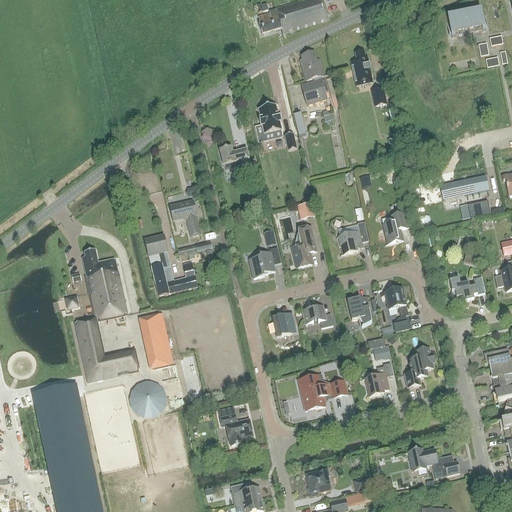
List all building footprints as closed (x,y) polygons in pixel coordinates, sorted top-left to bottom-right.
[(258,23),(262,36),(281,30),(283,35),(329,21),(322,0),(305,0),(275,9),(275,10),(269,12),(269,15),(258,18),(259,23),(258,23)] [(452,39),(485,32),(481,11),(448,18),(452,39)] [(492,38),(493,46),(504,45),(503,36),(492,38)] [(480,45),(482,57),(491,55),(488,44),(480,45)] [(356,62),(350,63),(352,68),(351,68),(355,83),(356,88),(373,84),(370,72),(371,71),(369,66),(367,58),(365,58),(364,53),(355,55),(356,62)] [(324,82),(322,83),(321,78),(324,78),(319,62),(316,63),(313,54),(302,57),(303,62),(300,63),(306,83),(314,80),(315,83),(301,87),(307,106),(327,101),(324,92),(327,92),(324,82)] [(489,68),(501,66),(499,57),(487,59),(489,68)] [(330,79),(326,80),(330,99),(334,97),(330,79)] [(382,89),(370,92),(374,108),(386,106),(382,89)] [(260,119),(258,120),(260,128),(262,127),(264,136),(281,132),(279,123),(281,123),(279,115),(277,115),(275,106),(258,110),(260,119)] [(301,137),(308,135),(302,112),(295,114),(301,137)] [(334,121),(332,113),(327,114),(326,112),(322,113),(324,123),(334,121)] [(289,151),(298,149),(296,134),(286,136),(289,151)] [(403,152),(400,138),(386,141),(388,149),(395,148),(396,153),(403,152)] [(224,167),(247,161),(245,151),(233,154),(231,148),(219,152),(224,167)] [(511,197),(511,175),(502,178),(503,183),(505,182),(509,198),(511,197)] [(363,187),(373,186),(371,176),(361,178),(363,187)] [(486,177),(439,187),(442,202),(489,192),(486,177)] [(487,202),(467,206),(470,220),(490,216),(487,202)] [(190,239),(200,236),(196,218),(193,203),(169,208),(173,223),(186,220),(190,239)] [(300,222),(314,218),(311,204),(297,207),(300,222)] [(387,246),(403,243),(400,231),(407,230),(403,215),(390,218),(391,225),(382,227),(387,246)] [(359,234),(338,238),(342,257),(357,253),(357,251),(363,250),(361,244),(368,243),(364,224),(357,226),(359,234)] [(317,254),(312,235),(311,228),(299,231),(302,247),(291,249),(294,262),(295,261),(297,270),(312,267),(309,258),(311,258),(310,256),(317,254)] [(266,233),(269,247),(278,245),(275,232),(266,233)] [(158,298),(188,291),(197,289),(192,267),(183,269),(186,280),(166,285),(162,269),(166,269),(162,255),(167,253),(163,237),(144,242),(148,258),(149,258),(151,268),(158,298)] [(511,241),(500,244),(503,258),(511,255),(511,241)] [(210,244),(195,247),(197,253),(212,250),(210,244)] [(195,247),(184,249),(186,256),(197,253),(195,247)] [(253,280),(264,278),(264,276),(275,273),(273,267),(280,265),(277,250),(268,252),(269,255),(257,257),(257,260),(249,262),(253,280)] [(135,353),(110,358),(110,361),(104,362),(95,324),(127,317),(115,260),(97,264),(95,251),(84,254),(85,258),(82,259),(86,277),(85,277),(94,320),(74,324),(88,384),(139,373),(135,353)] [(509,271),(501,272),(502,277),(495,279),(497,289),(505,288),(506,294),(511,292),(511,263),(507,264),(509,271)] [(73,283),(81,281),(79,275),(71,277),(73,283)] [(455,292),(456,299),(457,301),(457,302),(458,302),(458,303),(459,303),(459,304),(460,304),(461,304),(462,304),(463,304),(474,301),(473,297),(477,297),(485,295),(481,279),(473,281),(475,288),(469,289),(468,284),(460,286),(459,280),(450,282),(452,293),(455,292)] [(393,326),(395,334),(408,331),(405,318),(408,318),(402,290),(380,295),(382,303),(386,302),(388,311),(398,309),(398,311),(400,311),(402,319),(398,320),(393,326)] [(66,297),(68,310),(81,309),(79,295),(66,297)] [(372,322),(371,322),(366,300),(360,301),(360,299),(347,302),(351,322),(359,321),(364,328),(370,325),(371,325),(371,324),(372,323),(372,322)] [(333,328),(330,316),(324,317),(322,308),(303,312),(306,327),(320,324),(321,330),(333,328)] [(175,366),(165,314),(140,319),(150,371),(175,366)] [(272,319),(276,339),(297,335),(292,315),(272,319)] [(370,341),(370,348),(386,347),(385,339),(370,341)] [(390,359),(388,349),(379,351),(381,361),(390,359)] [(407,390),(421,387),(419,380),(428,378),(427,372),(433,370),(432,365),(434,364),(432,355),(430,355),(429,350),(415,353),(417,360),(408,362),(411,375),(404,376),(407,390)] [(511,359),(510,360),(508,350),(483,356),(486,366),(488,365),(490,371),(511,366),(511,367),(511,366),(511,359)] [(386,379),(393,378),(390,365),(383,367),(383,369),(377,370),(378,377),(364,380),(368,399),(384,395),(383,393),(389,392),(386,379)] [(490,371),(493,387),(511,382),(511,369),(511,367),(511,366),(490,371)] [(305,413),(325,408),(324,406),(327,402),(347,397),(344,382),(329,386),(322,383),(319,384),(318,378),(298,382),(305,413)] [(495,394),(492,395),(494,404),(495,407),(496,410),(499,409),(498,406),(498,403),(511,399),(511,382),(493,387),(495,394)] [(132,394),(130,401),(132,409),(137,416),(144,419),(152,419),(159,415),(164,409),(165,401),(163,393),(157,387),(149,385),(145,385),(138,388),(132,394)] [(100,511),(75,387),(33,396),(57,511),(100,511)] [(235,417),(220,420),(222,429),(226,428),(228,428),(231,443),(229,443),(230,449),(243,446),(242,440),(253,438),(249,421),(237,424),(235,417)] [(511,419),(498,422),(500,432),(503,431),(505,438),(511,436),(511,419)] [(438,468),(434,451),(422,454),(422,451),(408,454),(412,474),(426,470),(426,468),(432,466),(436,480),(436,479),(446,477),(446,478),(459,475),(457,463),(438,468)] [(327,478),(328,477),(327,470),(320,472),(320,473),(306,476),(309,489),(307,490),(309,498),(318,496),(317,494),(330,491),(327,478)] [(352,483),(355,495),(368,492),(367,491),(369,490),(367,481),(365,481),(365,480),(352,483)] [(245,485),(230,489),(235,507),(261,501),(258,489),(246,492),(245,485)] [(371,495),(358,498),(360,504),(373,502),(371,495)] [(347,511),(345,500),(330,504),(331,511),(329,511),(347,511)] [(263,511),(261,501),(235,507),(235,511),(263,511)]
